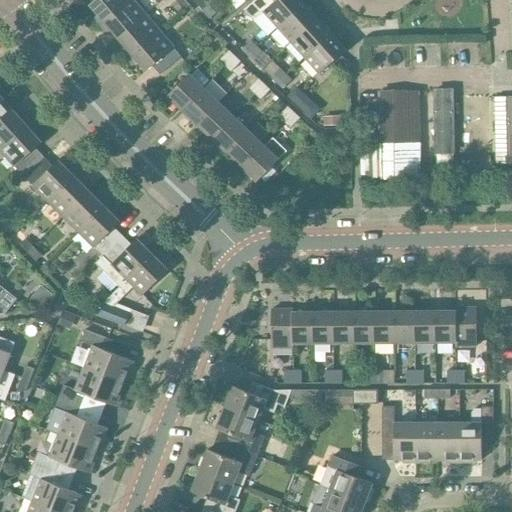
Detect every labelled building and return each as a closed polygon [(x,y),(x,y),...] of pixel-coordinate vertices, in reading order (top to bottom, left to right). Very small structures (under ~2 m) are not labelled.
[(94,0),(90,4),(98,14),(94,18),(100,25),(128,0),(94,0)] [(110,28),(118,38),(145,14),(133,0),(128,0),(100,25),(106,32),(110,28)] [(189,6),(184,0),(178,0),(176,2),(183,11),(189,6)] [(202,10),(207,5),(203,0),(196,0),(195,1),(202,10)] [(275,0),(274,1),(273,0),(256,0),(244,10),(254,21),(264,13),(277,27),(304,3),(301,0),(275,0)] [(277,27),(291,42),(318,18),(304,3),(277,27)] [(207,5),(202,10),(210,19),(215,14),(207,5)] [(122,51),(128,57),(159,31),(145,14),(118,38),(126,47),(122,51)] [(291,42),(305,58),(331,33),(318,18),(291,42)] [(152,66),(160,75),(181,57),(173,48),(174,47),(159,31),(128,57),(134,64),(138,61),(146,71),(152,66)] [(305,58),(319,74),(346,50),(331,33),(305,58)] [(247,55),(256,46),(251,41),(242,50),(247,55)] [(256,46),(247,55),(253,61),(262,52),(256,46)] [(225,66),(235,56),(229,51),(219,61),(225,66)] [(235,56),(225,66),(232,72),(241,62),(235,56)] [(277,84),(286,74),(280,69),(271,78),(277,84)] [(167,96),(183,111),(204,88),(189,74),(167,96)] [(286,74),(277,84),(283,89),(291,80),(286,74)] [(255,94),(264,85),(258,79),(249,89),(255,94)] [(264,85),(255,94),(261,100),(270,90),(264,85)] [(183,111),(197,125),(219,102),(204,88),(183,111)] [(293,103),(302,93),(297,88),(288,97),(293,103)] [(455,89),(433,89),(433,155),(455,155),(455,89)] [(0,91),(0,120),(12,110),(4,101),(8,97),(2,90),(0,91)] [(420,93),(380,94),(382,162),(396,162),(396,147),(421,146),(420,93)] [(511,94),(500,95),(503,161),(511,160),(511,94)] [(491,99),(473,98),(475,113),(461,113),(463,138),(475,138),(475,144),(491,144),(491,99)] [(197,125),(212,139),(234,116),(219,102),(197,125)] [(284,122),(294,113),(288,107),(278,117),(284,122)] [(0,120),(0,149),(30,123),(25,116),(21,119),(12,110),(0,120)] [(294,113),(284,122),(291,129),(300,119),(294,113)] [(212,139),(227,153),(248,130),(234,116),(212,139)] [(257,121),(248,130),(227,153),(242,167),(263,145),(261,143),(270,134),(257,121)] [(15,166),(24,177),(44,157),(36,148),(41,143),(33,133),(37,130),(30,123),(0,149),(0,150),(14,167),(15,166)] [(242,167),(257,182),(278,159),(286,151),(273,139),(266,147),(263,145),(242,167)] [(32,186),(48,201),(77,172),(71,166),(67,169),(58,160),(52,166),(44,157),(24,177),(33,185),(32,186)] [(491,176),(511,175),(511,163),(490,163),(491,176)] [(475,176),(475,164),(455,165),(455,176),(475,176)] [(439,165),(418,166),(419,177),(440,176),(439,165)] [(48,201),(63,217),(89,191),(80,182),(84,179),(77,172),(48,201)] [(63,217),(78,232),(108,203),(101,196),(97,200),(89,191),(63,217)] [(94,247),(103,255),(122,236),(114,227),(120,222),(110,213),(114,209),(108,203),(78,232),(94,247)] [(96,264),(119,287),(156,251),(149,244),(145,248),(136,239),(131,244),(122,236),(103,255),(104,256),(96,264)] [(27,253),(33,247),(26,239),(20,244),(27,253)] [(33,247),(27,253),(36,262),(42,256),(33,247)] [(120,287),(103,304),(113,307),(126,293),(133,286),(142,295),(168,270),(158,261),(162,257),(156,251),(127,280),(119,287),(120,287)] [(0,315),(4,315),(16,299),(0,286),(0,315)] [(103,304),(99,315),(125,326),(130,314),(103,304)] [(456,343),(456,347),(456,309),(456,312),(436,312),(436,343),(456,343)] [(477,309),(456,309),(456,347),(478,347),(477,309)] [(272,349),(294,349),(293,310),(272,310),(272,349)] [(293,310),(294,349),(294,344),(314,344),(314,313),(294,313),(294,310),(293,310)] [(395,312),(375,313),(375,344),(395,344),(395,312)] [(415,312),(395,312),(395,344),(416,343),(415,312)] [(436,312),(415,312),(416,343),(436,343),(436,312)] [(334,313),(314,313),(314,344),(334,344),(334,313)] [(354,313),(334,313),(334,344),(355,344),(354,313)] [(375,313),(354,313),(355,344),(375,344),(375,313)] [(94,346),(86,368),(123,383),(132,361),(102,349),(106,338),(85,330),(81,341),(94,346)] [(0,368),(4,370),(14,343),(0,336),(0,368)] [(23,377),(30,380),(34,369),(27,367),(23,377)] [(60,397),(81,404),(85,394),(114,405),(123,383),(86,368),(77,390),(77,391),(64,386),(60,397)] [(294,384),(294,371),(285,371),(285,384),(294,384)] [(335,384),(334,371),(325,371),(325,385),(335,384)] [(375,384),(375,371),(366,371),(366,384),(375,384)] [(375,371),(375,384),(395,384),(395,371),(375,371)] [(416,384),(416,371),(407,371),(407,384),(416,384)] [(457,384),(457,371),(447,371),(447,384),(457,384)] [(457,371),(457,384),(465,384),(465,371),(457,371)] [(30,380),(23,377),(18,389),(26,392),(30,380)] [(225,408),(259,421),(264,409),(274,412),(278,404),(285,406),(291,391),(275,391),(253,382),(249,393),(233,387),(225,408)] [(353,404),(353,390),(325,390),(325,404),(353,404)] [(353,404),(354,405),(379,405),(379,390),(353,390),(353,404)] [(439,399),(439,390),(425,390),(425,399),(439,399)] [(439,390),(439,399),(450,399),(450,390),(439,390)] [(77,416),(81,404),(60,397),(48,430),(60,435),(97,449),(106,427),(77,416)] [(403,463),(417,463),(417,423),(395,423),(395,407),(383,407),(383,435),(395,435),(395,461),(403,461),(403,463)] [(460,423),(460,464),(474,463),(474,461),(482,461),(482,435),(494,435),(494,407),(482,407),(482,409),(475,410),(472,413),(472,423),(460,423)] [(225,444),(257,456),(264,437),(254,433),(259,421),(225,408),(217,429),(229,434),(225,444)] [(2,431),(9,434),(13,423),(6,420),(2,431)] [(417,463),(431,463),(431,461),(439,461),(439,423),(417,423),(417,463)] [(446,461),(446,464),(460,464),(460,423),(439,423),(439,461),(446,461)] [(9,434),(2,431),(0,435),(0,443),(5,446),(9,434)] [(38,453),(34,463),(56,472),(60,461),(88,472),(97,450),(97,449),(60,435),(51,457),(38,453)] [(249,476),(257,456),(225,444),(221,455),(209,450),(201,471),(235,484),(239,473),(239,472),(249,476)] [(328,465),(320,485),(331,489),(366,503),(373,484),(355,477),(359,466),(334,456),(330,466),(328,465)] [(56,472),(34,463),(29,475),(30,476),(22,498),(33,502),(34,502),(59,511),(72,511),(80,494),(51,483),(56,472)] [(204,509),(212,511),(235,511),(240,501),(230,497),(235,484),(201,471),(192,492),(208,498),(204,509)] [(312,511),(362,511),(366,503),(331,489),(324,508),(315,505),(312,511)] [(59,511),(34,502),(33,502),(29,511),(59,511)]
